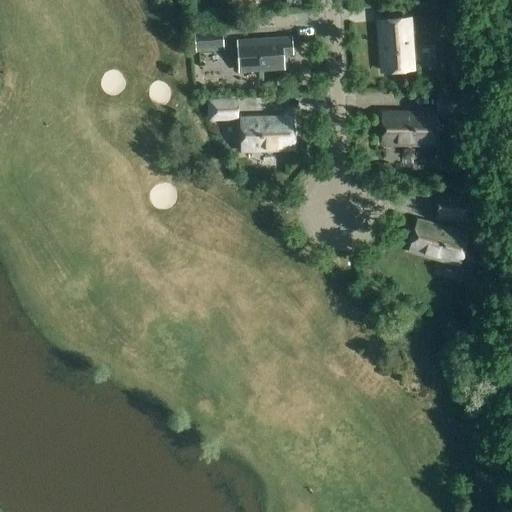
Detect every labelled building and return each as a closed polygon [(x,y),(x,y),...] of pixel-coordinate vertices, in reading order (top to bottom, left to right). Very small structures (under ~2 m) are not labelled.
[(383,71),(412,69),(409,19),(379,21),(383,71)] [(346,25),(348,85),(370,85),(368,24),(346,25)] [(194,29),(195,53),(223,51),(222,27),(194,29)] [(291,39),(239,42),(240,70),(283,67),(282,53),(291,53),(291,39)] [(437,93),(437,116),(468,116),(468,93),(437,93)] [(207,99),(207,121),(238,121),(238,98),(207,99)] [(383,143),(436,144),(436,114),(383,114),(383,143)] [(292,148),(291,118),(242,120),(243,149),(292,148)] [(236,150),(236,162),(264,161),(264,149),(236,150)] [(234,152),(215,152),(215,162),(234,162),(234,152)] [(123,210),(139,206),(134,189),(118,193),(123,210)] [(436,221),(469,223),(471,195),(437,193),(436,221)] [(466,235),(418,221),(410,250),(458,263),(466,235)]
